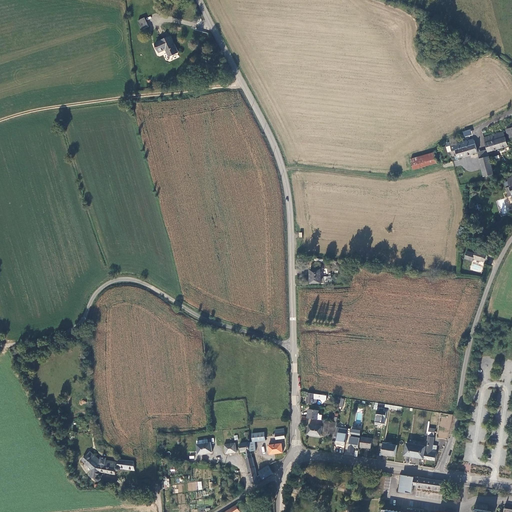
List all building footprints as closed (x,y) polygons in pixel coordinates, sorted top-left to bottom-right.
[(138,21),(142,30),(148,27),(144,18),(138,21)] [(166,50),(169,57),(178,53),(170,37),(155,44),(159,53),(166,50)] [(504,133),(484,138),(487,149),(488,152),(508,146),(506,137),(505,137),(504,133)] [(451,146),(453,152),(456,150),(458,158),(461,157),(478,152),(474,140),(467,142),(466,141),(451,146)] [(478,152),(479,159),(489,157),(488,152),(487,149),(478,152)] [(410,160),(413,170),(437,163),(434,153),(410,160)] [(484,177),(494,174),(489,157),(479,159),(484,177)] [(475,251),(474,255),(468,253),(465,260),(472,262),(473,259),(484,262),(486,258),(487,254),(475,251)] [(310,270),(310,283),(321,283),(321,270),(310,270)] [(320,395),(308,393),(307,403),(313,404),(313,403),(316,404),(317,399),(319,399),(320,395)] [(377,410),(377,417),(380,418),(379,423),(385,424),(387,411),(384,411),(385,409),(381,408),(380,411),(377,410)] [(309,409),(308,418),(322,420),(323,415),(319,415),(319,411),(309,409)] [(66,421),(65,414),(51,417),(52,424),(66,421)] [(449,438),(451,416),(441,415),(438,437),(449,438)] [(336,427),(337,423),(332,422),(324,420),(323,426),(322,435),(335,437),(336,427)] [(322,437),(322,435),(323,426),(309,424),(307,435),(322,437)] [(336,444),(346,446),(348,432),(348,429),(336,427),(335,437),(337,438),(336,444)] [(287,438),(285,428),(276,430),(277,439),(287,438)] [(252,433),(253,442),(255,441),(266,440),(265,432),(252,433)] [(360,437),(354,436),(351,436),(348,452),(354,453),(355,447),(359,448),(360,437)] [(427,446),(425,459),(436,461),(437,452),(437,451),(433,451),(434,445),(435,437),(434,437),(428,436),(427,446)] [(360,448),(371,449),(373,438),(362,437),(360,448)] [(208,442),(197,444),(198,454),(213,452),(212,441),(208,442)] [(251,452),(249,442),(249,441),(240,443),(242,452),(244,452),(246,459),(253,458),(252,451),(251,452)] [(224,444),(226,454),(237,452),(236,442),(224,444)] [(269,445),(270,455),(284,452),(283,443),(269,445)] [(382,455),(396,457),(397,445),(384,443),(384,444),(383,451),(382,455)] [(404,456),(425,459),(427,446),(407,443),(404,456)] [(90,451),(81,460),(92,469),(90,476),(95,477),(95,479),(95,480),(96,481),(98,481),(100,481),(101,479),(101,478),(101,477),(100,476),(101,472),(115,475),(116,469),(117,470),(119,470),(120,470),(120,469),(121,468),(136,470),(134,461),(119,459),(118,461),(107,460),(107,457),(101,456),(101,459),(90,451)] [(246,459),(248,468),(255,467),(253,458),(246,459)] [(260,475),(263,480),(274,473),(269,465),(258,471),(260,475)] [(248,468),(250,478),(258,476),(256,469),(255,467),(248,468)] [(402,476),(400,492),(412,493),(413,487),(414,485),(417,485),(418,478),(402,476)] [(444,491),(444,481),(418,478),(417,485),(416,487),(444,491)] [(188,483),(188,491),(196,490),(196,483),(188,483)]
